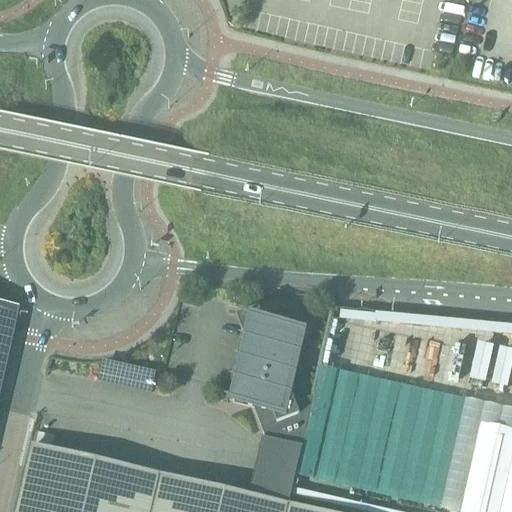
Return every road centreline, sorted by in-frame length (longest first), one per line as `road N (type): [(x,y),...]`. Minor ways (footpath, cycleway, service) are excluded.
road 1 (primary): [(511,238),(0,133)]
road 2 (primary): [(131,273),(511,304)]
road 3 (primary): [(511,142),(176,70)]
road 4 (unclassified): [(131,273),(134,240),(121,194),(132,139),(176,70)]
road 5 (unclassified): [(53,54),(66,112),(54,171),(12,243)]
road 6 (unclassified): [(45,304),(0,493)]
